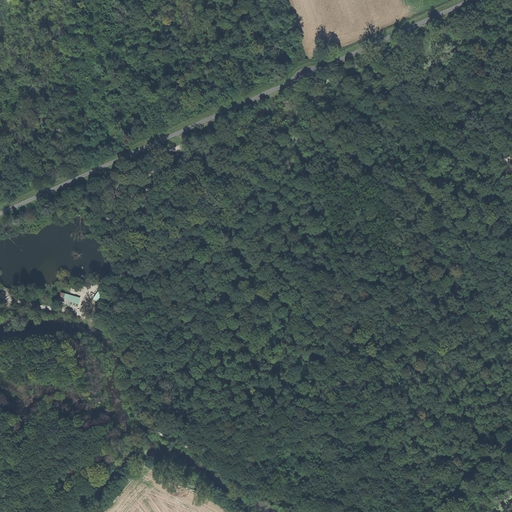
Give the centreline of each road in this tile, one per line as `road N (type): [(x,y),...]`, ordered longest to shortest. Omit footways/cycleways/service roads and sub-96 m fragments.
road 1 (track): [(0,213),(469,0)]
road 2 (track): [(330,511),(260,490),(153,430),(132,407),(134,368),(120,343),(83,315),(0,300)]
